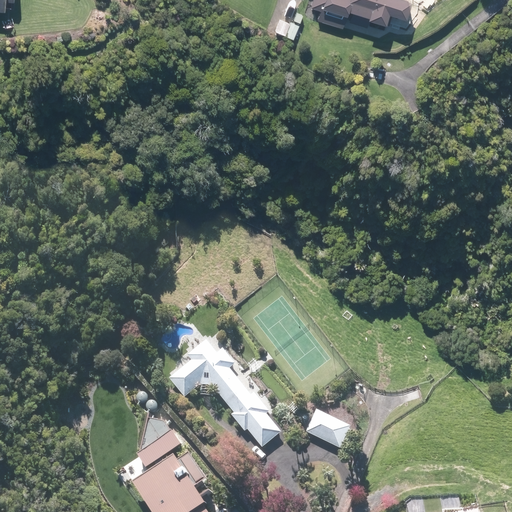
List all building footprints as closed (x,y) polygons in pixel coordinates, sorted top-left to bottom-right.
[(0,0),(0,9),(5,10),(6,0),(14,1),(14,0),(0,0)] [(310,0),(309,6),(319,9),(316,19),(341,27),(344,20),(366,27),(369,17),(384,22),(387,11),(404,16),(409,0),(310,0)] [(298,26),(280,19),(275,31),(293,38),(298,26)] [(263,448),(282,433),(268,415),(271,412),(255,393),(252,395),(231,369),(237,365),(224,349),(218,353),(207,341),(188,356),(192,361),(170,378),(186,398),(202,385),(213,386),(235,413),(232,416),(246,433),(249,431),(263,448)] [(307,433),(341,449),(352,426),(318,410),(307,433)] [(174,432),(139,455),(148,469),(183,446),(174,432)] [(213,511),(209,506),(209,505),(197,487),(208,480),(190,453),(179,460),(177,456),(135,483),(154,511),(213,511)] [(458,510),(459,496),(443,495),(442,509),(458,510)]
